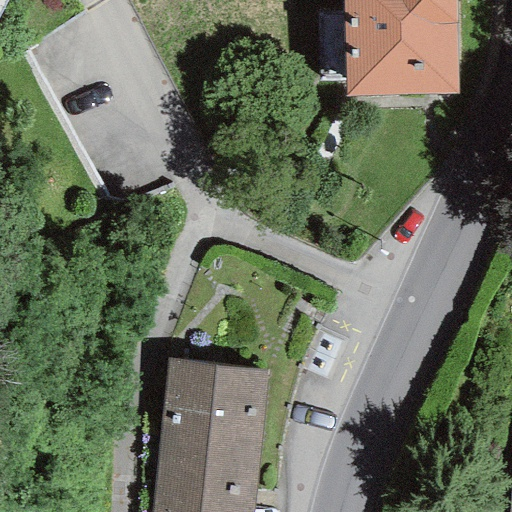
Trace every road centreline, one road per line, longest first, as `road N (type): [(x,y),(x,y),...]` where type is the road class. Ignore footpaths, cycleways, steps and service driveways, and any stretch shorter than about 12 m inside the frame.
road 1 (residential): [(129,511),(145,372),(189,241),(212,211)]
road 2 (residential): [(212,211),(94,0)]
road 3 (residential): [(418,314),(212,211)]
road 4 (tertiary): [(343,511),(418,314)]
road 5 (tertiary): [(418,314),(511,140)]
